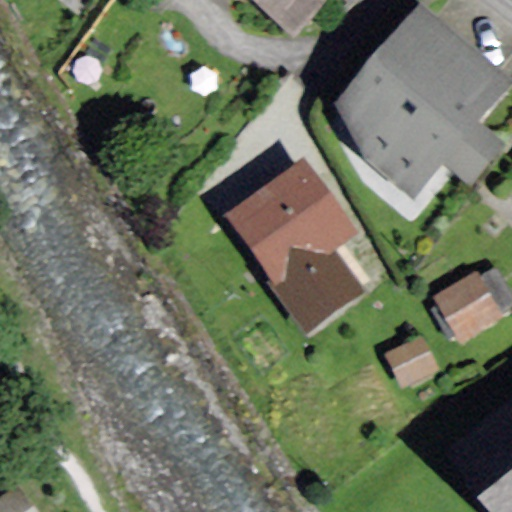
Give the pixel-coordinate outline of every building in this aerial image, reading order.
[(313,0),(247,0),(290,32),(313,0)] [(508,92),(424,21),(333,127),(416,199),(508,92)] [(353,243),(303,174),(232,226),(282,296),(310,334),(360,298),(332,258),(353,243)] [(496,318),(475,281),(438,302),(460,339),(496,318)] [(433,374),(420,345),(389,359),(402,388),(433,374)] [(511,511),(511,400),(446,451),(492,511),(511,511)] [(39,511),(19,483),(0,495),(0,511),(39,511)]
